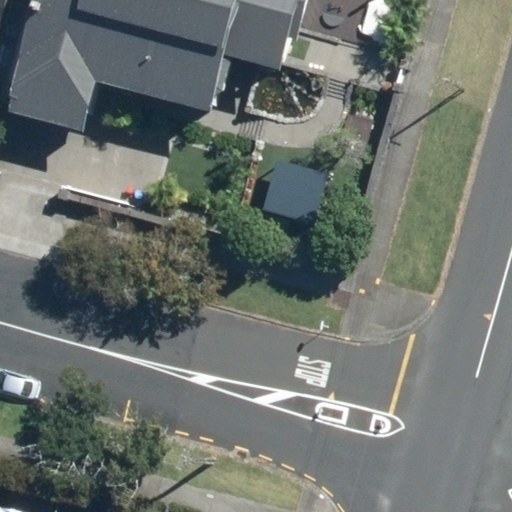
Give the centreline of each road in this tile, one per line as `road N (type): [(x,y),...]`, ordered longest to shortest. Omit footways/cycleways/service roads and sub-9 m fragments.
road 1 (residential): [(0,333),(456,460)]
road 2 (tertiary): [(456,460),(511,252)]
